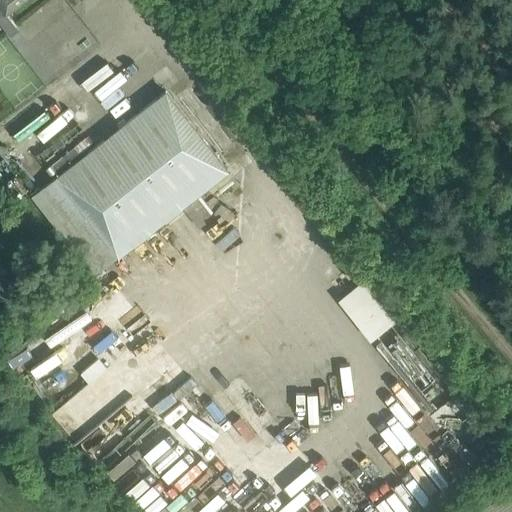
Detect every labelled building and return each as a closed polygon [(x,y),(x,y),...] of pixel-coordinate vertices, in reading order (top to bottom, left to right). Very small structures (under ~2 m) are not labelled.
[(0,0),(0,21),(10,35),(19,29),(7,14),(24,0),(0,0)] [(77,69),(60,47),(89,24),(73,5),(64,13),(53,0),(52,0),(37,13),(47,25),(18,49),(51,90),(77,69)] [(105,116),(109,113),(90,81),(62,98),(82,131),(91,125),(88,119),(101,111),(105,116)] [(55,174),(119,255),(228,169),(165,88),(55,174)] [(146,303),(170,285),(140,246),(117,263),(146,303)] [(7,272),(17,283),(47,258),(37,247),(7,272)] [(373,269),(336,297),(368,340),(405,313),(373,269)] [(111,326),(132,310),(116,288),(95,304),(111,326)] [(151,299),(153,301),(103,342),(111,352),(164,308),(154,296),(151,299)] [(19,375),(60,349),(48,332),(7,358),(19,375)] [(180,339),(123,384),(134,397),(122,407),(128,415),(142,404),(150,413),(172,396),(163,385),(176,374),(167,363),(187,347),(180,339)] [(473,410),(458,391),(434,409),(463,445),(486,427),(473,410)]
